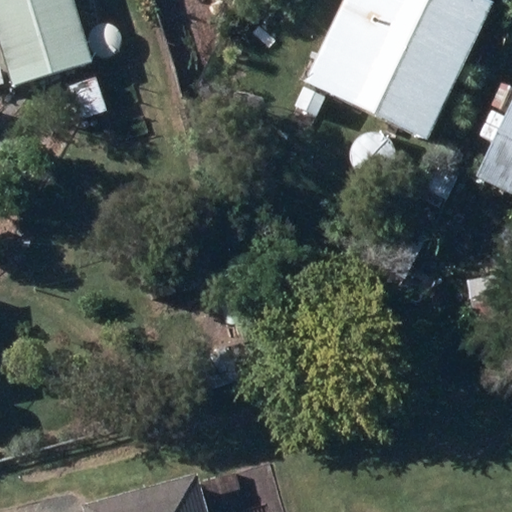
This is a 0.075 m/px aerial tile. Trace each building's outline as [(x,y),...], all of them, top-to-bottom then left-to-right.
[(66,0),(0,0),(0,62),(5,81),(83,58),(66,0)] [(481,0),(332,0),(296,75),(416,133),(481,0)] [(64,83),(75,116),(102,107),(90,74),(64,83)] [(468,173),(511,193),(511,84),(510,84),(468,173)] [(200,241),(135,258),(146,302),(212,285),(200,241)] [(282,285),(276,331),(313,336),(320,290),(282,285)] [(228,345),(197,354),(208,388),(238,379),(228,345)] [(75,501),(77,511),(198,511),(188,470),(75,501)]
